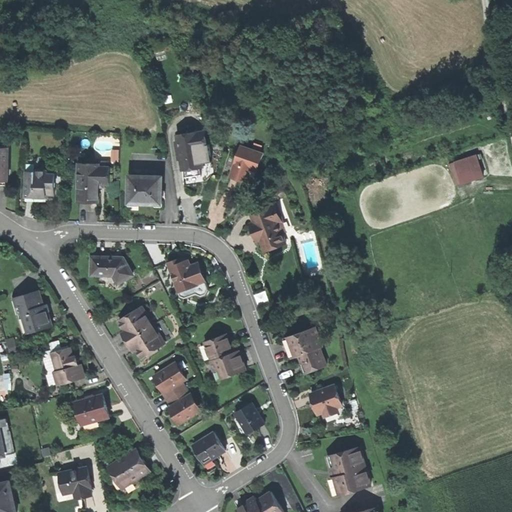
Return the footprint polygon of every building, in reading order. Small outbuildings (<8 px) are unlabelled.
[(179,136),(180,148),(200,145),(200,148),(207,147),(205,132),(179,136)] [(180,153),(182,169),(192,168),(203,166),(200,148),(200,145),(180,148),(181,153),(180,153)] [(238,176),(247,180),(249,174),(251,169),(257,171),(263,153),(242,145),(237,158),(234,168),(232,174),(238,176)] [(10,147),(0,146),(0,180),(9,180),(10,147)] [(456,162),(463,183),(484,176),(477,155),(456,162)] [(228,166),(234,168),(237,158),(232,156),(228,166)] [(74,162),(73,201),(84,201),(99,202),(99,184),(110,184),(110,166),(99,166),(100,162),(74,162)] [(30,171),(30,194),(38,194),(38,197),(45,197),(51,197),(50,194),(58,194),(58,174),(52,174),(52,171),(30,171)] [(130,175),(130,203),(146,203),(162,203),(163,175),(130,175)] [(276,204),(252,213),(255,222),(261,240),(265,251),(286,243),(282,232),(276,214),(280,212),(276,204)] [(286,231),(280,212),(276,214),(282,232),(286,231)] [(258,241),(261,240),(255,222),(251,224),(255,233),(258,241)] [(93,275),(115,275),(119,282),(134,274),(127,261),(125,262),(123,259),(114,259),(114,257),(104,257),(92,257),(93,275)] [(169,262),(172,271),(184,267),(185,268),(191,266),(189,261),(182,264),(181,261),(179,258),(169,262)] [(184,267),(172,271),(180,292),(198,285),(197,283),(206,280),(203,272),(199,263),(191,266),(185,268),(184,267)] [(209,288),(206,280),(197,283),(198,285),(180,292),(181,294),(187,297),(196,293),(201,296),(207,294),(209,288)] [(15,297),(25,334),(51,326),(47,311),(49,311),(48,308),(47,304),(43,305),(39,290),(15,297)] [(256,292),(259,303),(270,300),(267,290),(256,292)] [(22,335),(25,334),(15,297),(12,298),(22,335)] [(128,341),(155,324),(143,306),(119,321),(124,329),(122,330),(124,335),(128,341)] [(166,342),(155,324),(128,341),(131,345),(134,351),(137,349),(142,357),(166,342)] [(316,327),(289,337),(293,348),(296,356),(300,355),(306,373),(327,365),(321,348),(323,347),(316,327)] [(206,341),(220,379),(246,369),(239,350),(234,352),(231,345),(227,334),(206,341)] [(9,346),(11,354),(19,351),(17,344),(9,346)] [(49,373),(55,372),(58,371),(53,356),(63,353),(62,350),(62,347),(44,352),(44,354),(49,373)] [(55,372),(58,383),(70,380),(69,378),(85,373),(82,364),(79,365),(78,360),(76,355),(73,356),(71,347),(62,350),(63,353),(53,356),(58,371),(55,372)] [(176,362),(173,364),(179,372),(182,370),(176,362)] [(163,383),(168,391),(183,381),(187,379),(182,370),(179,372),(173,364),(155,376),(161,385),(163,383)] [(168,400),(187,388),(183,381),(168,391),(165,392),(164,393),(168,400)] [(315,404),(319,414),(324,412),(325,414),(338,409),(339,412),(345,409),(336,385),(311,394),(315,404)] [(172,406),(173,406),(191,394),(187,388),(168,400),(172,406)] [(198,402),(192,393),(191,394),(173,406),(178,413),(175,415),(181,424),(200,412),(195,404),(198,402)] [(87,399),(77,402),(83,424),(84,424),(84,422),(99,418),(99,420),(110,417),(107,405),(104,394),(95,397),(95,399),(88,401),(87,399)] [(236,413),(249,433),(266,423),(258,411),(253,402),(236,413)] [(6,418),(0,418),(0,424),(2,432),(9,430),(6,418)] [(11,430),(9,430),(2,432),(7,454),(16,452),(11,430)] [(194,445),(206,463),(217,456),(227,449),(216,431),(194,445)] [(360,445),(332,454),(335,463),(336,468),(338,475),(335,476),(338,485),(336,486),(339,494),(372,485),(360,445)] [(112,465),(125,487),(151,471),(145,461),(138,450),(123,460),(122,459),(112,465)] [(91,488),(92,488),(88,468),(61,473),(65,493),(75,491),(82,490),(91,488)] [(335,495),(339,494),(336,486),(338,485),(335,476),(330,477),(335,495)] [(17,511),(10,480),(0,482),(0,511),(17,511)] [(93,495),(91,488),(82,490),(83,497),(93,495)] [(80,497),(83,497),(82,490),(75,491),(76,498),(80,497)] [(237,510),(238,511),(284,511),(271,491),(258,500),(256,496),(252,499),(249,501),(250,502),(237,510)]
